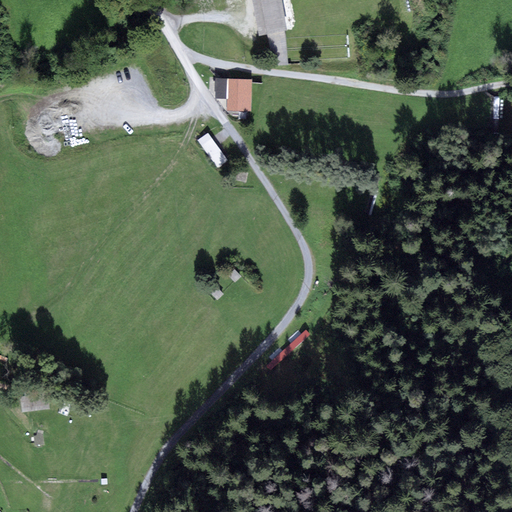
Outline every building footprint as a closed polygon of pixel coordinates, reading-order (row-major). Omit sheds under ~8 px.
[(281,0),(252,0),(260,37),(288,31),(281,0)] [(252,80),(215,78),(214,99),(227,99),(227,110),(251,111),(252,80)] [(229,161),(208,133),(197,141),(218,169),(229,161)] [(368,195),(362,212),(370,215),(376,198),(368,195)] [(234,269),(228,275),(235,283),(242,277),(234,269)] [(216,286),(209,292),(217,300),(223,294),(216,286)] [(305,330),(300,334),(305,339),(309,335),(305,330)] [(291,343),(282,351),(286,356),(295,348),(291,343)] [(272,360),(267,365),(271,369),(277,364),(272,360)] [(49,393),(20,396),(22,413),(51,410),(49,393)] [(37,436),(34,436),(35,446),(44,445),(42,433),(37,432),(37,436)]
